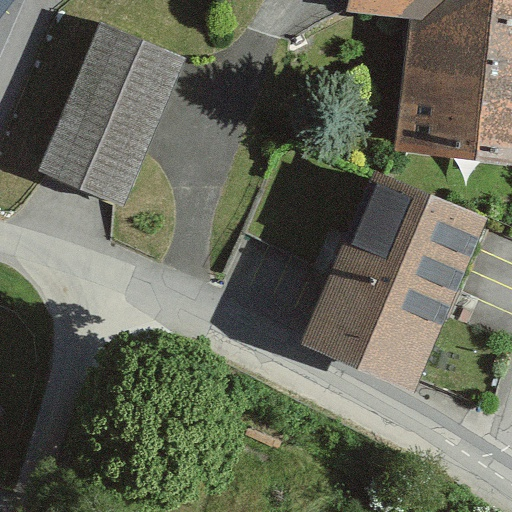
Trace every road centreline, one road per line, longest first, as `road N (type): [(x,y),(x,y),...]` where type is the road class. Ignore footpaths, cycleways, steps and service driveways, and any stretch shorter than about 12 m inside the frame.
road 1 (residential): [(509,494),(462,461),(98,284)]
road 2 (residential): [(98,284),(27,511)]
